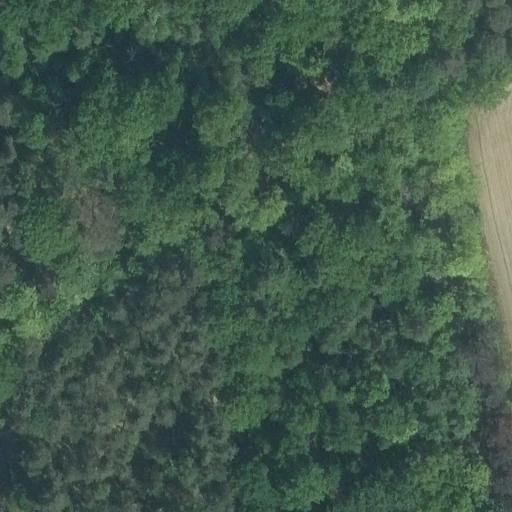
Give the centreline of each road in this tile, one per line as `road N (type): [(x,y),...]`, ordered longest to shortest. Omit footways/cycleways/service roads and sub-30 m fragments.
road 1 (track): [(506,511),(393,0)]
road 2 (track): [(0,290),(411,81)]
